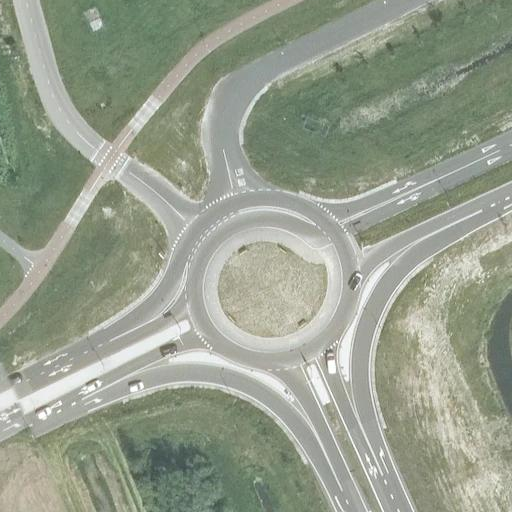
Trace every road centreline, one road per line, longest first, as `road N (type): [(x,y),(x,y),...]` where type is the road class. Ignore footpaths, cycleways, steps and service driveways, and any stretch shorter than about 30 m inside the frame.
road 1 (trunk): [(354,432),(359,347),(379,291),(416,253),(511,199)]
road 2 (secondary): [(332,232),(286,201),(235,203),(195,233),(133,335)]
road 3 (unknown): [(400,269),(496,511)]
road 4 (trunk): [(100,382),(219,376),(325,437)]
road 5 (secondary): [(511,151),(332,232)]
road 6 (secondary): [(332,232),(313,235),(275,220),(224,231),(203,253),(194,299)]
road 7 (secondary): [(350,270),(511,189)]
road 8 (secondary): [(133,335),(0,399)]
